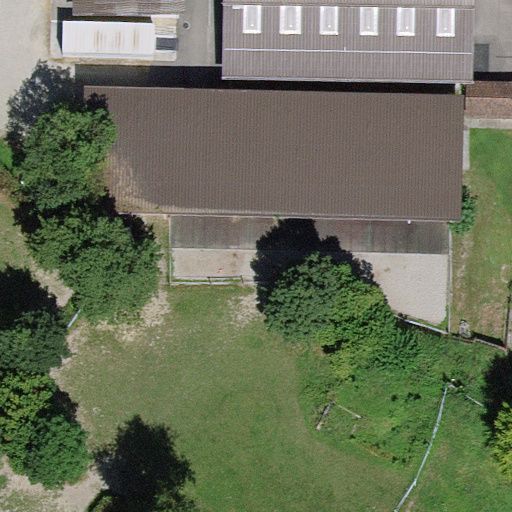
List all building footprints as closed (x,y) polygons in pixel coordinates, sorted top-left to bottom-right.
[(184,0),(72,0),(73,18),(185,16),(184,0)] [(474,0),(223,0),(222,79),(467,84),(473,84),(473,80),(474,0)] [(511,81),(473,80),(473,84),(467,84),(466,119),(511,119),(511,81)] [(463,94),(84,87),(82,214),(169,215),(450,221),(461,221),(463,94)] [(449,252),(450,221),(169,215),(168,247),(449,252)]
